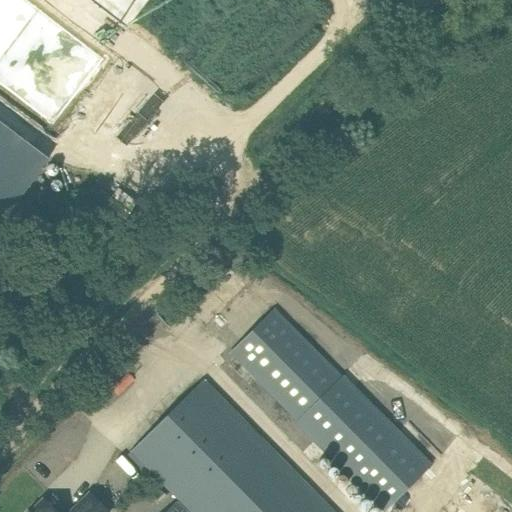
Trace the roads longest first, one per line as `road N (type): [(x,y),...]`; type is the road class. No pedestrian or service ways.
road 1 (track): [(511,478),(209,236)]
road 2 (unclassified): [(0,444),(233,213)]
